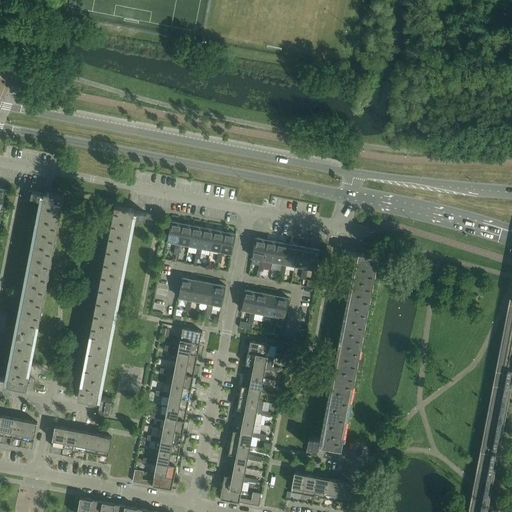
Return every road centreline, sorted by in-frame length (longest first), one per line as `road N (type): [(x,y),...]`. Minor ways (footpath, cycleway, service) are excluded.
road 1 (secondary): [(355,173),(0,105)]
road 2 (secondary): [(0,128),(349,197)]
road 3 (residential): [(194,504),(249,210)]
road 4 (residential): [(0,161),(249,210)]
road 5 (secondary): [(349,197),(511,241)]
road 6 (residential): [(35,471),(194,504)]
road 7 (secondary): [(511,192),(355,173)]
